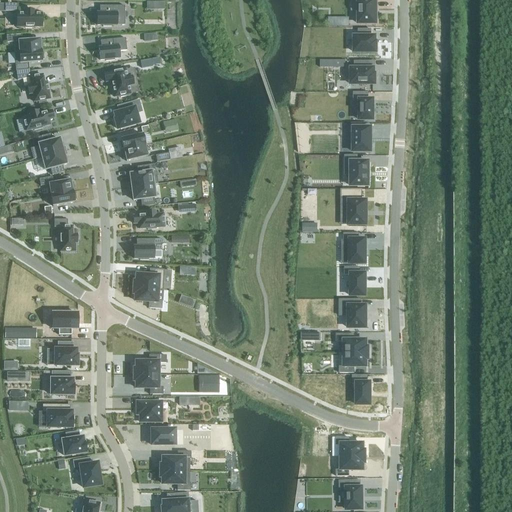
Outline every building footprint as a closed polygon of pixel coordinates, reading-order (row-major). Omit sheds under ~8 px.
[(351,0),(351,1),(358,1),(358,24),(376,24),(376,0),(368,0),(367,0),(351,0)] [(99,18),(97,18),(97,26),(103,26),(103,27),(111,27),(111,26),(124,26),(124,6),(99,6),(99,13),(99,18)] [(33,11),(25,11),(25,14),(17,14),(17,27),(25,27),(25,29),(33,29),(33,27),(41,27),(41,14),(33,14),(33,11)] [(371,37),(371,30),(358,30),(358,37),(354,37),(354,53),(376,53),(376,43),(375,43),(375,37),(371,37)] [(21,35),(6,36),(7,43),(13,43),(14,53),(19,52),(40,51),(40,49),(42,49),(42,43),(40,43),(39,40),(22,41),(21,35)] [(101,48),(98,48),(99,50),(99,53),(100,61),(105,60),(105,61),(114,61),(114,59),(119,59),(119,52),(126,51),(125,39),(100,41),(101,48)] [(19,52),(14,53),(16,71),(29,70),(28,64),(31,63),(34,63),(41,63),(41,60),(43,60),(43,53),(41,54),(41,51),(40,51),(19,52)] [(351,69),(351,85),(375,85),(375,75),(374,75),(374,69),(369,69),(369,62),(354,62),(354,69),(351,69)] [(125,70),(104,74),(105,83),(111,82),(114,98),(119,97),(120,98),(129,96),(129,95),(130,95),(128,86),(133,86),(131,77),(126,78),(125,70)] [(29,71),(16,73),(17,80),(29,78),(31,86),(28,87),(29,95),(32,94),(34,102),(38,102),(38,104),(46,103),(45,100),(50,99),(48,90),(45,91),(42,76),(30,78),(29,71)] [(353,93),(353,102),(359,102),(359,121),(372,121),(372,101),(367,101),(367,93),(353,93)] [(114,120),(117,130),(138,124),(132,103),(117,107),(119,113),(114,114),(116,120),(114,120)] [(34,131),(43,129),(42,127),(50,125),(49,120),(54,119),(52,111),(39,115),(38,111),(30,114),(31,117),(23,119),(26,131),(34,129),(34,131)] [(352,137),(352,144),(354,144),(354,153),(370,153),(370,129),(366,129),(366,124),(352,124),(352,129),(354,129),(354,137),(352,137)] [(42,158),(63,152),(62,148),(61,148),(59,140),(52,141),(50,134),(37,138),(39,145),(38,145),(39,147),(31,149),(34,160),(42,158)] [(123,151),(145,146),(142,135),(121,140),(121,143),(119,143),(121,149),(123,149),(123,151)] [(147,157),(145,146),(123,151),(124,151),(124,153),(122,154),(124,159),(126,159),(126,162),(147,157)] [(64,156),(63,152),(42,158),(45,170),(50,169),(52,176),(64,172),(62,166),(66,165),(64,157),(64,156)] [(168,154),(155,156),(157,163),(170,161),(168,154)] [(344,156),(344,163),(350,163),(350,187),(368,187),(368,163),(357,163),(357,156),(344,156)] [(138,174),(130,175),(131,184),(130,184),(131,188),(153,185),(158,185),(156,172),(155,172),(154,165),(137,167),(138,174)] [(51,196),(72,192),(72,190),(74,190),(72,183),(70,184),(70,181),(53,184),(52,177),(39,180),(40,187),(49,185),(51,196)] [(153,185),(131,188),(131,193),(132,193),(133,201),(140,200),(141,207),(155,206),(154,198),(153,185)] [(341,190),(341,198),(351,198),(351,202),(349,202),(349,226),(366,226),(366,202),(359,202),(359,198),(362,198),(362,190),(341,190)] [(73,194),(72,192),(51,196),(52,206),(53,207),(57,206),(74,203),(74,200),(76,200),(75,194),(73,194)] [(45,215),(52,214),(51,206),(44,208),(45,215)] [(146,216),(133,217),(134,224),(139,224),(139,229),(147,229),(147,230),(156,230),(155,228),(164,228),(163,215),(155,215),(154,212),(146,213),(146,216)] [(67,220),(54,220),(54,228),(58,228),(59,252),(75,252),(75,244),(76,244),(76,235),(72,235),(72,227),(67,227),(67,220)] [(344,234),(344,241),(350,241),(350,264),(365,264),(365,240),(358,240),(358,234),(344,234)] [(134,247),(134,249),(134,252),(134,259),(140,259),(139,261),(148,261),(148,259),(161,259),(161,240),(136,240),(136,247),(134,247)] [(345,268),(345,275),(351,275),(351,297),(365,297),(365,275),(359,275),(359,268),(345,268)] [(134,282),(133,288),(162,290),(163,271),(150,270),(149,276),(136,276),(136,283),(134,282)] [(133,288),(133,294),(135,294),(135,301),(149,302),(148,309),(161,309),(161,302),(157,302),(157,290),(162,291),(162,290),(133,288)] [(189,299),(186,306),(192,309),(195,301),(189,299)] [(339,300),(339,316),(348,316),(348,329),(366,329),(366,307),(361,307),(361,300),(339,300)] [(52,314),(52,329),(58,329),(58,336),(71,336),(71,329),(77,329),(77,314),(62,314),(62,312),(54,312),(54,314),(52,314)] [(5,339),(24,339),(24,328),(5,328),(5,339)] [(320,333),(301,333),(301,341),(320,341),(320,333)] [(336,335),(336,342),(339,342),(339,354),(368,354),(368,348),(366,348),(366,341),(354,341),(354,335),(336,335)] [(55,350),(55,366),(77,366),(77,356),(76,356),(76,351),(72,351),(72,343),(58,343),(58,350),(55,350)] [(339,354),(339,373),(354,373),(354,367),(366,367),(366,360),(368,360),(368,354),(339,354)] [(134,370),(134,376),(157,376),(158,363),(165,364),(165,356),(149,356),(149,363),(136,363),(136,370),(134,370)] [(4,362),(4,371),(17,371),(17,362),(4,362)] [(197,365),(197,375),(219,375),(197,365)] [(51,380),(51,395),(74,396),(74,386),(72,386),(73,380),(70,380),(70,373),(52,372),(51,380)] [(134,376),(133,382),(135,382),(135,389),(150,389),(150,395),(162,395),(162,388),(157,388),(157,376),(134,376)] [(218,376),(199,377),(199,393),(219,393),(218,376)] [(367,376),(352,376),(352,384),(356,384),(356,405),(370,405),(370,383),(367,383),(367,376)] [(137,402),(137,415),(140,415),(140,422),(161,422),(161,402),(137,402)] [(43,406),(43,413),(47,413),(47,428),(72,428),(72,418),(71,418),(71,412),(67,412),(67,406),(43,406)] [(174,430),(151,431),(151,446),(174,445),(174,430)] [(66,440),(62,441),(64,457),(86,453),(84,443),(83,444),(82,438),(79,439),(78,432),(65,434),(66,440)] [(336,438),(336,445),(341,445),(341,457),(365,457),(365,451),(363,451),(363,444),(349,444),(349,438),(336,438)] [(161,465),(161,471),(189,472),(190,459),(191,460),(191,452),(178,452),(178,459),(163,458),(163,465),(161,465)] [(336,469),(336,477),(349,477),(349,470),(363,470),(363,463),(365,463),(365,457),(341,457),(338,457),(338,469),(336,469)] [(89,459),(73,461),(74,468),(80,467),(83,488),(100,486),(99,477),(98,473),(97,464),(90,465),(89,459)] [(161,471),(161,477),(163,477),(163,484),(177,485),(177,491),(189,491),(189,472),(161,471)] [(354,481),(339,481),(340,489),(347,489),(347,511),(362,510),(362,488),(354,488),(354,481)] [(162,509),(161,509),(161,511),(187,511),(187,502),(187,494),(166,495),(166,503),(162,503),(162,509)] [(81,511),(97,511),(99,504),(84,501),(81,511)]
